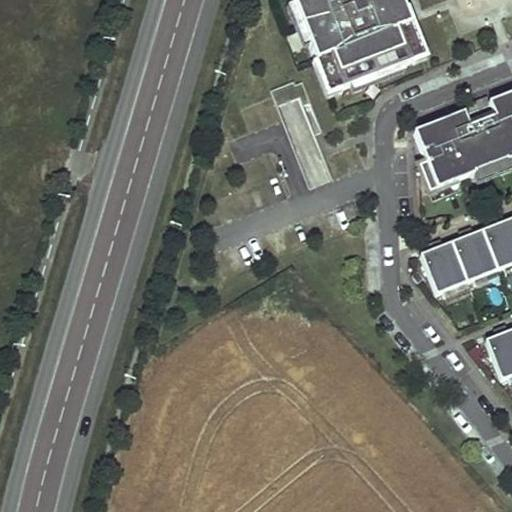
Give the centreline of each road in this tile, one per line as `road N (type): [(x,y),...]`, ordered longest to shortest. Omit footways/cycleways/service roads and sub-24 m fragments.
road 1 (tertiary): [(62,511),(211,0)]
road 2 (tertiary): [(154,0),(8,511)]
road 3 (residential): [(511,67),(403,107),(384,134),(390,293),(511,461)]
